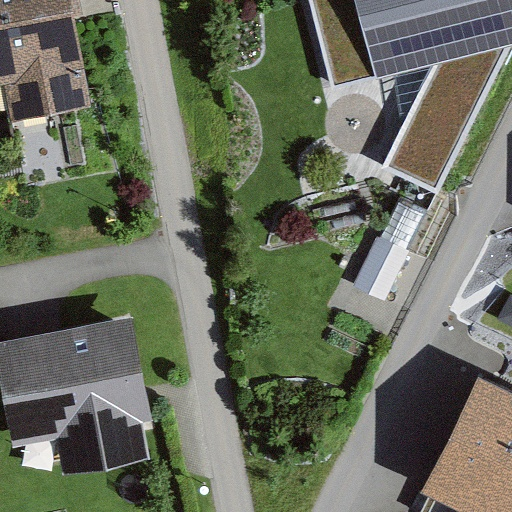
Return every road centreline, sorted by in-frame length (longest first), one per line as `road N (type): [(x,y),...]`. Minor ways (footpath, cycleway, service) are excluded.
road 1 (residential): [(237,511),(148,0)]
road 2 (residential): [(511,158),(340,511)]
